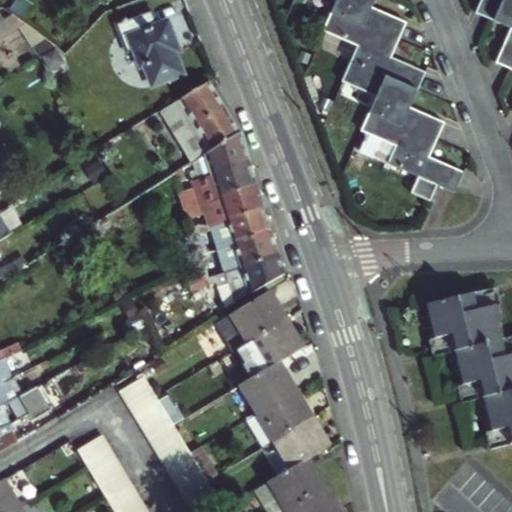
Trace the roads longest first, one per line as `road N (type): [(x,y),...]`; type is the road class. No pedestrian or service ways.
road 1 (secondary): [(320,262),(222,0)]
road 2 (secondary): [(386,511),(320,262)]
road 3 (residential): [(511,204),(434,0)]
road 4 (residential): [(320,262),(511,247)]
